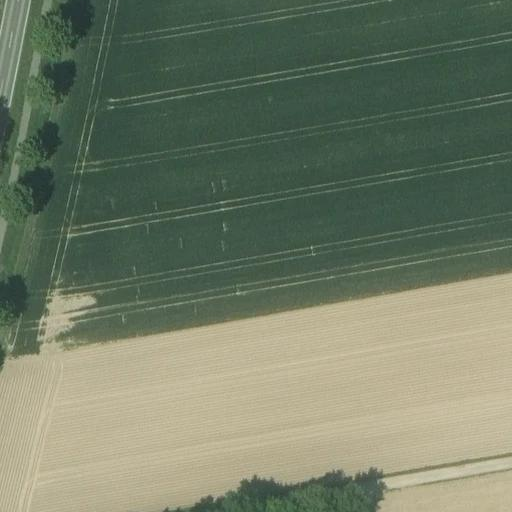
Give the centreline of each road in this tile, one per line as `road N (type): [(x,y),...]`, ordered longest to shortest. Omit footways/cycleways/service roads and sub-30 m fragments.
road 1 (track): [(78,0),(0,348)]
road 2 (track): [(511,461),(227,511)]
